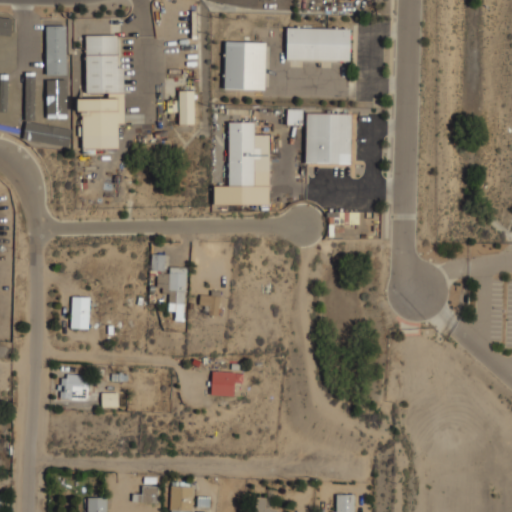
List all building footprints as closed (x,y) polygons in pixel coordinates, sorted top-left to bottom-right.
[(287,26),(287,59),(350,60),(351,28),(287,26)] [(66,29),(46,30),(47,72),(66,72),(66,29)] [(86,92),(123,92),(123,67),(118,68),(117,35),(85,35),(86,92)] [(225,40),(224,87),(265,88),(266,41),(225,40)] [(50,116),(67,115),(67,79),(49,80),(50,116)] [(193,90),(178,91),(179,124),(194,123),(193,90)] [(118,148),(118,123),(124,123),(124,93),(108,93),(108,98),(81,98),(80,148),(118,148)] [(37,98),(27,97),(26,136),(36,136),(37,98)] [(287,124),(302,125),(303,109),(287,109),(287,124)] [(306,112),(305,162),(351,163),(352,114),(306,112)] [(229,185),(229,121),(254,121),(254,133),(269,133),(270,171),(254,171),(254,185),(229,185)] [(69,146),(71,126),(38,123),(36,143),(69,146)] [(151,270),(165,271),(165,255),(151,254),(151,270)] [(169,294),(168,311),(176,311),(175,317),(184,318),(186,268),(169,267),(169,273),(159,273),(158,293),(169,294)] [(219,295),(199,294),(199,305),(209,305),(208,315),(218,315),(219,295)] [(89,297),(71,297),(71,328),(88,328),(89,297)] [(66,378),(60,378),(59,398),(87,399),(88,368),(67,367),(66,378)] [(234,382),(243,382),(243,372),(212,371),(211,395),(233,396),(234,382)] [(118,392),(101,393),(102,407),(118,406),(118,392)] [(190,511),(192,482),(171,481),(169,511),(190,511)] [(158,486),(142,486),(142,494),(135,494),(134,501),(157,503),(158,486)] [(354,511),(354,494),(336,494),(336,511),(331,511),(354,511)] [(87,511),(106,511),(106,497),(87,497),(87,511)] [(273,498),(255,497),(254,511),(275,511),(276,508),(272,508),(273,498)]
